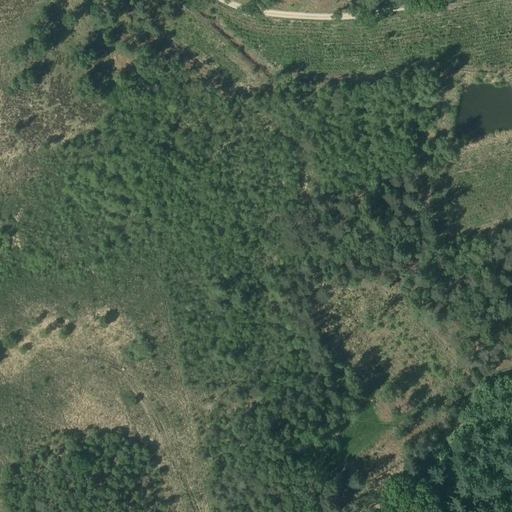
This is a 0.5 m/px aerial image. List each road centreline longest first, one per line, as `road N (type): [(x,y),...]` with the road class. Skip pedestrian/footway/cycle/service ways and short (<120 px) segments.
road 1 (track): [(231,0),(255,9),(354,13),(434,0)]
road 2 (track): [(511,362),(471,383),(380,511)]
